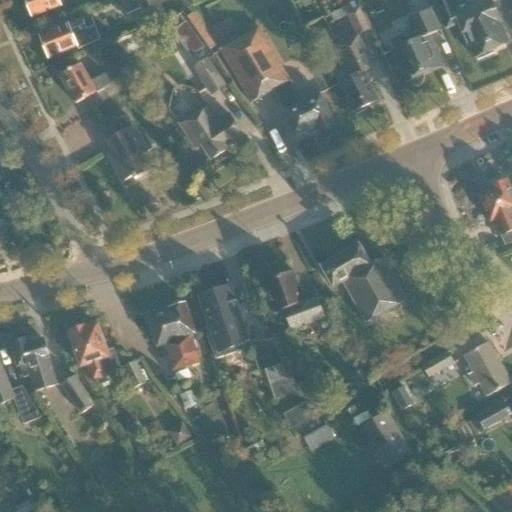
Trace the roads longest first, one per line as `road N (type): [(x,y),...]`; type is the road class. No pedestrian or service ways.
road 1 (tertiary): [(91,276),(410,157)]
road 2 (residential): [(91,276),(0,119)]
road 3 (residential): [(511,297),(441,223),(410,157)]
